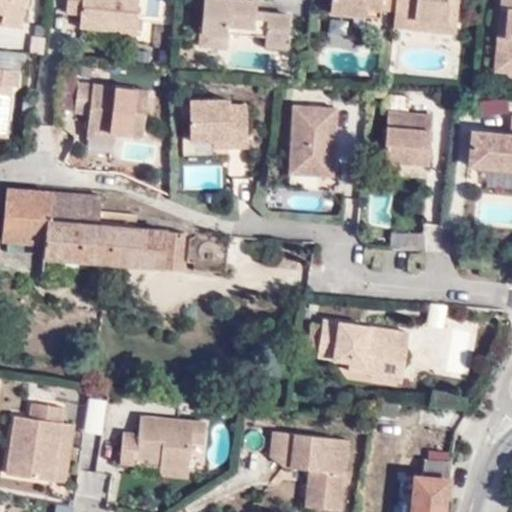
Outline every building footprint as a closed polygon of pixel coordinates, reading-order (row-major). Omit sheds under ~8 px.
[(0,0),(0,27),(1,27),(0,29),(0,31),(21,37),(29,0),(0,0)] [(81,33),(137,37),(139,0),(67,0),(66,18),(81,20),(81,33)] [(199,36),(228,40),(228,34),(265,36),(264,50),(285,51),(289,16),(259,14),(259,5),(201,0),(199,36)] [(389,20),(391,0),(330,0),(328,22),(361,25),(362,18),(389,20)] [(391,0),(389,20),(388,31),(453,38),(457,0),(391,0)] [(511,76),(511,0),(503,0),(502,13),(509,13),(506,54),(496,55),(496,74),(511,76)] [(227,51),(228,40),(199,36),(199,49),(227,51)] [(0,139),(7,140),(12,91),(19,91),(20,73),(0,70),(0,139)] [(84,133),(115,137),(144,137),(147,88),(73,83),(71,117),(85,117),(84,133)] [(477,102),(479,119),(505,116),(504,99),(477,102)] [(219,149),(219,160),(244,161),(246,113),(235,113),(235,103),(187,101),(186,147),(206,149),(219,149)] [(406,106),(390,103),(388,113),(405,116),(406,106)] [(294,113),(291,183),(332,183),(337,113),(294,113)] [(483,171),(482,187),(511,189),(511,114),(507,114),(506,131),(464,129),(460,169),(483,171)] [(386,167),(430,170),(438,120),(391,117),(386,167)] [(116,147),(115,137),(84,133),(84,144),(116,147)] [(205,159),(219,160),(219,149),(206,149),(205,159)] [(429,186),(430,170),(386,167),(384,183),(429,186)] [(389,185),(368,187),(371,226),(391,224),(389,185)] [(96,203),(3,197),(0,231),(0,245),(45,250),(43,265),(176,276),(179,241),(133,237),(133,222),(96,218),(96,203)] [(421,250),(422,234),(390,232),(389,247),(421,250)] [(242,277),(245,243),(224,242),(223,275),(242,277)] [(238,311),(239,297),(189,292),(188,306),(238,311)] [(372,368),(401,373),(407,332),(319,320),(313,361),(346,366),(346,375),(369,378),(372,368)] [(398,390),(401,373),(372,368),(369,378),(370,384),(398,390)] [(430,392),(427,405),(460,412),(463,399),(430,392)] [(79,431),(98,436),(106,404),(88,399),(79,431)] [(26,416),(6,415),(0,461),(0,470),(61,480),(69,423),(60,422),(62,407),(28,402),(26,416)] [(203,420),(137,414),(135,432),(120,430),(117,464),(126,464),(126,472),(184,477),(188,441),(201,442),(203,420)] [(438,511),(450,432),(422,429),(417,481),(411,480),(407,511),(438,511)] [(342,511),(350,442),(268,434),(265,461),(284,469),(308,472),(306,507),(342,511)]
